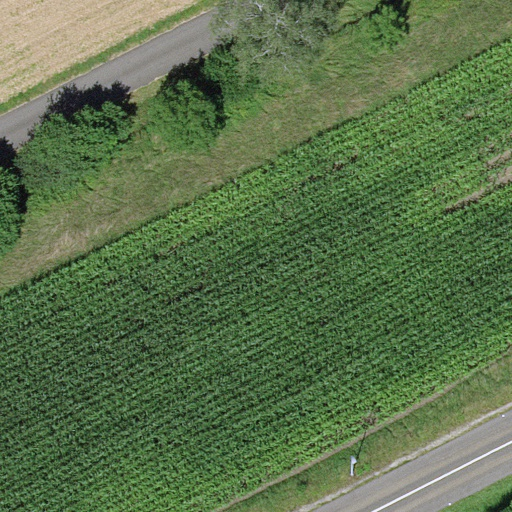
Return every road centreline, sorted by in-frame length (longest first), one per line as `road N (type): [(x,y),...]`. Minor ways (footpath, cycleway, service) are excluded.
road 1 (unclassified): [(0,129),(247,0)]
road 2 (secondary): [(372,511),(511,441)]
